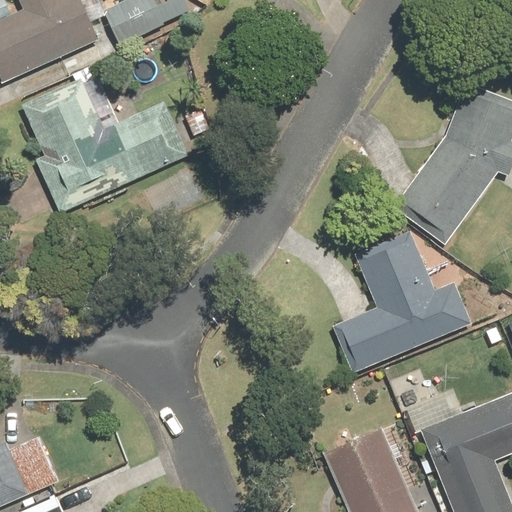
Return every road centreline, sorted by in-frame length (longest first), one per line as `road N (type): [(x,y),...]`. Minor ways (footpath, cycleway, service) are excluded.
road 1 (residential): [(389,0),(247,240),(165,355)]
road 2 (residential): [(165,355),(218,511)]
road 3 (residential): [(18,327),(165,355)]
